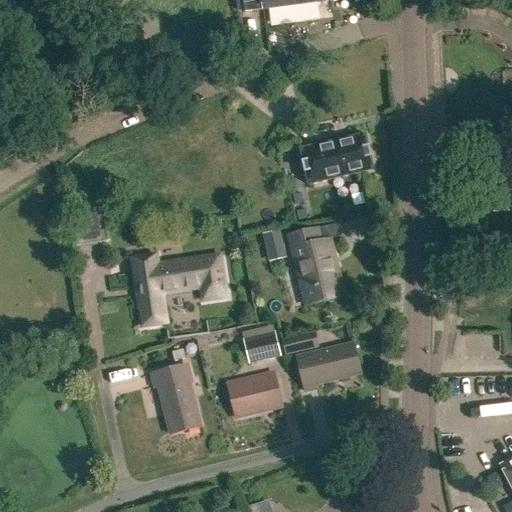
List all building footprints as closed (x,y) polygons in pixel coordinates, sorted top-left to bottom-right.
[(238,0),(240,12),(262,10),(330,1),(340,0),(238,0)] [(300,150),(308,186),(373,171),(365,135),(300,150)] [(70,213),(75,247),(104,243),(102,230),(99,209),(70,213)] [(289,232),(307,307),(342,299),(327,236),(317,239),(314,226),(289,232)] [(257,232),(264,260),(281,256),(273,228),(257,232)] [(227,298),(220,256),(157,265),(156,256),(131,259),(142,327),(166,324),(162,294),(201,288),(203,301),(227,298)] [(242,339),(248,365),(280,357),(274,331),(273,332),(272,325),(241,333),(242,339)] [(277,337),(281,353),(314,346),(311,330),(277,337)] [(296,358),(304,392),(317,389),(316,385),(360,374),(353,345),(296,358)] [(183,349),(170,352),(173,362),(185,359),(183,349)] [(151,375),(154,388),(159,387),(170,435),(200,427),(189,384),(191,383),(187,366),(151,375)] [(282,407),(274,378),(244,385),(243,381),(227,385),(235,415),(267,407),(268,411),(282,407)] [(511,460),(501,467),(511,487),(511,460)]
